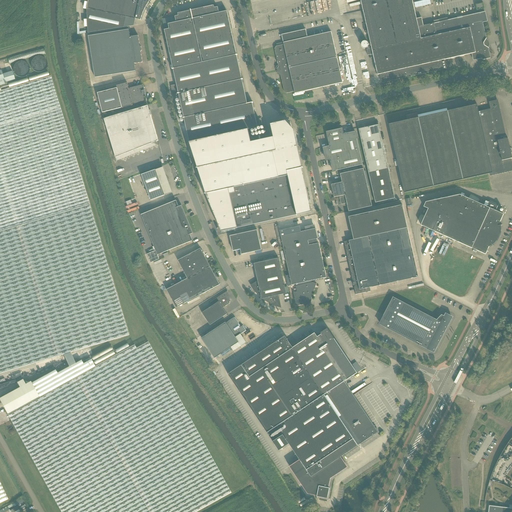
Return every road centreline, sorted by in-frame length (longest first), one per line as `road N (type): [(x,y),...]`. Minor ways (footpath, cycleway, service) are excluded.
road 1 (unclassified): [(345,309),(270,321),(234,285),(201,223),(150,52),(149,24),(168,0)]
road 2 (unknown): [(383,375),(329,325),(275,331),(225,365),(287,471)]
road 3 (unclassified): [(345,309),(302,112)]
road 4 (unknown): [(378,96),(400,202),(344,218),(342,236),(330,241)]
road 5 (unclassified): [(302,112),(491,71)]
road 6 (unclassified): [(302,112),(277,106),(261,91),(239,0)]
road 7 (tertiary): [(389,511),(452,386)]
road 8 (tertiary): [(441,386),(380,511)]
road 9 (unknown): [(425,85),(438,106),(502,97),(511,130)]
